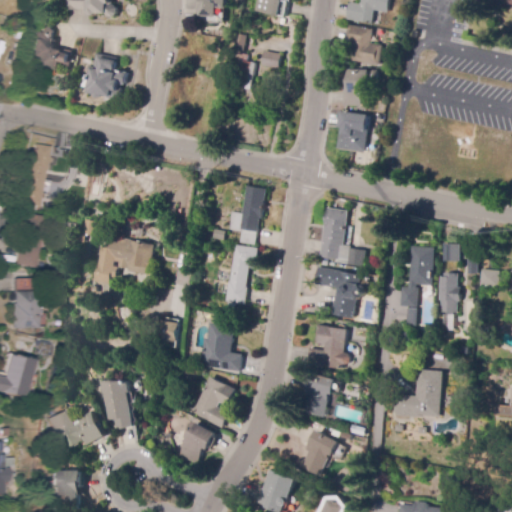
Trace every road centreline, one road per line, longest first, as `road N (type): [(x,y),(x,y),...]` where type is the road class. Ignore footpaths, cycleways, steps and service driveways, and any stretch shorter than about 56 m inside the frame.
road 1 (residential): [(327,0),(280,362),(209,511)]
road 2 (residential): [(511,219),(2,110)]
road 3 (residential): [(376,505),(385,297),(401,196)]
road 4 (residential): [(214,499),(151,472),(141,459),(119,458),(105,476),(112,497),(170,511)]
road 5 (residential): [(147,142),(169,0)]
